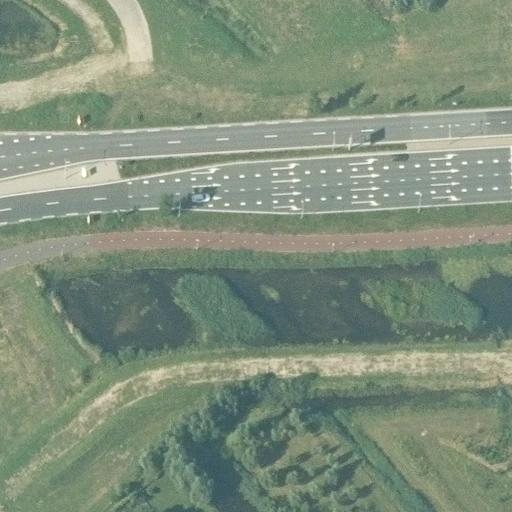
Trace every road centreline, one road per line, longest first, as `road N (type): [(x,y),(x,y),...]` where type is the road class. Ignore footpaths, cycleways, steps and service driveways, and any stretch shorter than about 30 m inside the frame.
road 1 (tertiary): [(0,210),(511,174)]
road 2 (tertiary): [(511,122),(0,155)]
